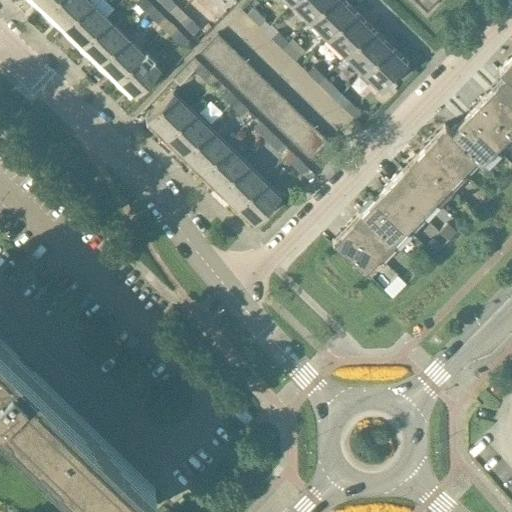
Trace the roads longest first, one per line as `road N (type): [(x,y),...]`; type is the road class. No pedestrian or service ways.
road 1 (residential): [(227,292),(511,5)]
road 2 (residential): [(227,292),(139,176),(0,39)]
road 3 (residential): [(339,411),(227,292)]
road 4 (tertiary): [(511,281),(455,309),(386,366)]
road 5 (tertiary): [(426,420),(511,307)]
